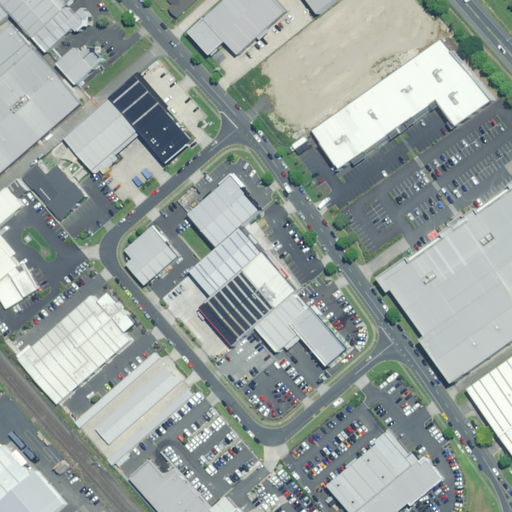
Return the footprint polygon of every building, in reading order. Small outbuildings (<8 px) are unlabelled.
[(59,0),(0,0),(49,52),(72,30),(76,33),(92,18),(82,8),(75,15),(59,0)] [(179,0),(172,6),(182,18),(203,0),(179,0)] [(271,0),(228,0),(190,37),(212,59),(229,43),(240,55),(284,12),(271,0)] [(309,0),(321,14),(338,0),(309,0)] [(0,24),(10,17),(0,5),(0,24)] [(0,170),(80,100),(12,23),(0,34),(0,170)] [(443,38),(315,128),(342,167),(440,98),(458,124),(494,99),(443,38)] [(64,67),(83,87),(112,59),(98,44),(86,55),(81,50),(64,67)] [(137,74),(111,97),(169,162),(195,139),(137,74)] [(111,97),(65,137),(93,168),(139,128),(111,97)] [(48,173),(40,163),(24,177),(61,219),(88,195),(59,163),(48,173)] [(28,194),(15,178),(0,190),(0,246),(16,265),(31,251),(2,216),(28,194)] [(511,181),(380,274),(453,384),(511,341),(511,181)] [(234,182),(192,216),(216,246),(258,212),(234,182)] [(125,252),(150,283),(183,255),(158,225),(125,252)] [(16,265),(0,246),(0,299),(6,309),(40,290),(23,262),(18,265),(16,265)] [(267,254),(201,309),(232,346),(298,291),(267,254)] [(98,295),(22,358),(61,406),(126,352),(138,343),(98,295)] [(307,311),(294,296),(257,327),(281,355),(303,336),(317,353),(336,337),(311,307),(307,311)] [(156,353),(76,423),(81,428),(161,358),(156,353)] [(511,361),(473,389),(511,444),(511,361)] [(171,363),(96,428),(110,444),(184,379),(171,363)] [(189,390),(109,460),(113,465),(194,395),(189,390)] [(0,511),(44,511),(70,489),(41,457),(35,461),(10,432),(0,440),(0,511)] [(332,485),(354,511),(358,511),(415,465),(391,437),(332,485)] [(358,511),(401,511),(412,503),(414,505),(446,478),(427,455),(415,465),(358,511)] [(153,460),(132,478),(161,511),(164,511),(166,511),(246,511),(242,508),(238,511),(215,511),(183,475),(177,469),(168,477),(153,460)]
